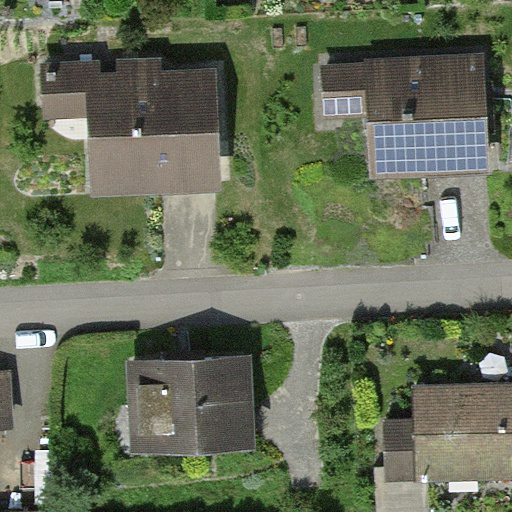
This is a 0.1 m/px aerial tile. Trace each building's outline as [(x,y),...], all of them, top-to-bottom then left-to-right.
[(480,63),(329,70),(331,112),(375,110),(378,167),(485,162),(480,63)] [(96,66),(49,69),(51,114),(96,112),(100,184),(164,181),(163,168),(218,166),(213,76),(160,79),(159,64),(125,65),(126,80),(97,82),(96,66)] [(247,355),(137,361),(142,448),(252,441),(247,355)] [(9,368),(0,368),(0,423),(12,422),(9,368)] [(417,424),(388,425),(390,472),(511,468),(511,387),(417,390),(417,424)]
